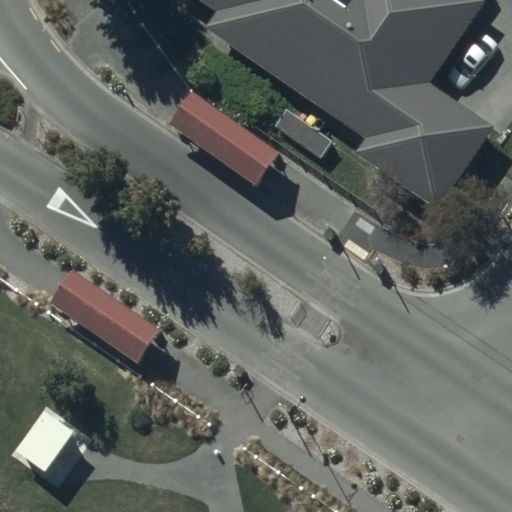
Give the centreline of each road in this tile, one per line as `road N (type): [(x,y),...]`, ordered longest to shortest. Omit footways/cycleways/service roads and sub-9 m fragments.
road 1 (residential): [(0,23),(103,123),(457,366)]
road 2 (residential): [(408,440),(0,167)]
road 3 (residential): [(510,511),(408,440)]
